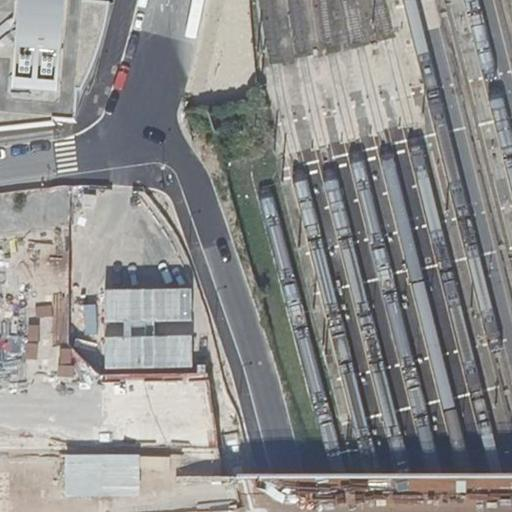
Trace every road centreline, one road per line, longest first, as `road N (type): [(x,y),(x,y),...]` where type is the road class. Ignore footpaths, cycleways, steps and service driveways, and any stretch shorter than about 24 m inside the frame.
road 1 (residential): [(298,511),(203,193),(137,124)]
road 2 (residential): [(0,167),(68,157),(137,124)]
road 3 (residential): [(137,124),(168,0)]
